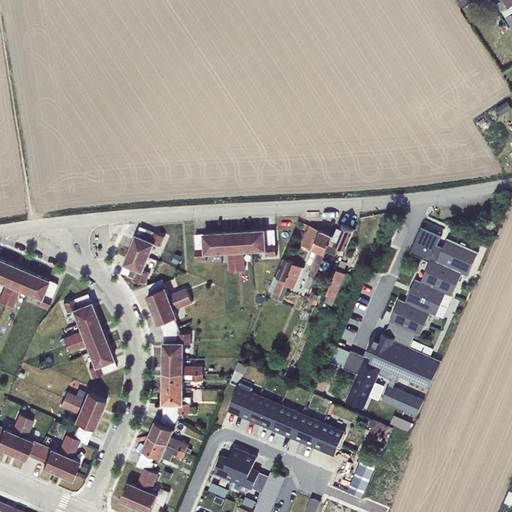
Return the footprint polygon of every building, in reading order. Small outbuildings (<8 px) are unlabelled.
[(511,14),(511,13),(511,3),(502,10),(506,17),(511,14)] [(511,106),(508,100),(496,108),(500,115),(511,107),(511,106)] [(336,235),(333,234),(327,249),(336,254),(340,246),(347,249),(355,229),(342,223),(336,235)] [(333,234),(310,225),(302,244),(313,250),(307,263),(312,265),(308,274),(313,276),(315,273),(317,274),(319,269),(323,259),(327,249),(333,234)] [(155,231),(141,226),(138,234),(137,234),(131,248),(151,256),(156,243),(161,245),(165,236),(155,231)] [(432,259),(432,257),(463,272),(468,275),(479,251),(448,237),(444,246),(438,244),(442,234),(422,226),(410,252),(425,258),(426,256),(432,259)] [(266,229),(250,230),(252,251),(266,250),(267,256),(277,255),(275,229),(266,229)] [(250,230),(235,231),(238,270),(246,270),(245,251),(252,251),(250,230)] [(205,233),(196,234),(197,260),(207,259),(207,253),(222,252),(220,231),(205,233)] [(235,231),(220,231),(222,252),(230,252),(231,271),(238,270),(235,231)] [(151,256),(131,248),(125,263),(126,263),(122,272),(136,277),(136,278),(146,282),(150,272),(145,270),(151,256)] [(351,251),(347,249),(324,301),(333,305),(347,272),(344,271),(350,256),(349,255),(351,251)] [(305,267),(285,257),(276,276),(275,275),(269,290),(274,292),(272,296),(283,300),(289,285),(296,288),(305,267)] [(422,281),(447,292),(452,295),(463,272),(432,257),(432,259),(422,281)] [(331,262),(323,259),(319,269),(327,272),(331,262)] [(0,298),(0,300),(7,303),(21,267),(7,261),(0,277),(0,280),(7,283),(0,298)] [(20,289),(27,292),(35,273),(21,267),(7,303),(13,306),(20,289)] [(50,279),(35,273),(27,292),(40,298),(38,303),(47,307),(58,283),(49,279),(50,279)] [(163,278),(148,284),(152,293),(148,294),(154,309),(190,294),(187,287),(170,294),(167,286),(166,286),(163,278)] [(406,301),(431,313),(436,315),(447,292),(422,281),(416,278),(406,301)] [(321,293),(313,289),(309,297),(312,298),(311,301),(317,303),(321,293)] [(78,323),(97,315),(92,301),(91,301),(88,292),(63,302),(70,317),(75,315),(78,323)] [(190,294),(154,309),(159,323),(162,322),(165,331),(180,326),(176,317),(179,316),(176,308),(193,302),(190,294)] [(391,321),(416,332),(421,334),(431,313),(406,301),(400,298),(390,321),(391,321)] [(67,344),(103,330),(97,315),(78,323),(81,330),(60,338),(63,343),(66,342),(67,344)] [(366,355),(358,373),(347,399),(365,407),(380,373),(392,379),(389,385),(391,385),(384,400),(418,415),(425,397),(395,384),(396,381),(397,381),(402,372),(431,385),(442,360),(410,346),(416,332),(391,321),(386,333),(384,332),(382,335),(376,333),(367,356),(366,355)] [(180,326),(165,331),(165,341),(164,357),(185,357),(186,342),(191,343),(192,332),(182,331),(180,326)] [(89,350),(108,343),(103,330),(67,344),(69,351),(86,344),(89,350)] [(92,376),(117,367),(114,358),(108,343),(89,350),(94,364),(89,366),(92,376)] [(327,371),(333,374),(338,362),(345,365),(344,367),(358,373),(366,355),(352,349),(351,351),(338,345),(331,360),(332,361),(327,371)] [(185,357),(164,357),(164,372),(204,373),(204,366),(185,366),(185,357)] [(248,364),(239,359),(235,369),(245,373),(248,364)] [(204,373),(164,372),(164,387),(185,388),(185,379),(204,380),(204,373)] [(241,381),(229,409),(250,418),(260,395),(252,391),(254,387),(241,381)] [(164,413),(179,419),(181,413),(191,413),(191,403),(192,403),(193,396),(185,396),(185,388),(164,387),(164,403),(164,413)] [(260,395),(250,418),(272,427),(281,404),(260,395)] [(79,440),(87,443),(93,427),(94,428),(100,413),(64,398),(61,404),(71,408),(71,409),(78,411),(75,420),(79,422),(73,436),(73,437),(79,440)] [(281,404),(272,427),(293,436),(303,413),(281,404)] [(0,424),(0,446),(11,452),(26,416),(20,412),(12,430),(0,424)] [(156,420),(149,437),(186,451),(189,443),(172,435),(179,419),(164,413),(161,422),(156,420)] [(303,413),(293,436),(315,445),(325,422),(303,413)] [(397,415),(395,424),(412,428),(415,419),(397,415)] [(26,416),(11,452),(25,458),(27,454),(36,457),(42,443),(27,437),(34,419),(26,416)] [(325,422),(315,445),(335,454),(345,431),(325,422)] [(42,443),(36,457),(46,461),(44,466),(58,472),(73,437),(73,436),(66,433),(59,450),(42,443)] [(73,437),(58,472),(72,478),(80,460),(72,456),(79,440),(73,437)] [(149,437),(144,449),(156,454),(162,457),(163,456),(171,460),(174,453),(183,456),(186,451),(149,437)] [(371,458),(378,461),(384,447),(377,444),(371,458)] [(215,471),(234,479),(246,451),(234,446),(229,458),(222,455),(215,471)] [(141,456),(153,461),(156,454),(144,449),(141,456)] [(268,477),(269,475),(260,471),(253,468),(258,456),(246,451),(234,479),(262,492),(265,485),(268,477)] [(364,455),(349,490),(363,496),(378,461),(371,458),(364,455)] [(122,500),(137,506),(152,470),(155,462),(153,461),(141,456),(138,465),(145,468),(138,485),(130,481),(122,500)] [(84,461),(80,470),(86,472),(90,463),(84,461)] [(137,506),(150,511),(156,501),(164,505),(170,490),(161,487),(159,494),(151,490),(159,473),(152,470),(137,506)] [(269,475),(268,477),(282,483),(285,476),(271,470),(269,475)] [(268,477),(265,485),(279,490),(282,483),(268,477)] [(226,496),(229,489),(213,482),(209,490),(226,497),(226,496)] [(279,490),(265,485),(262,492),(276,498),(279,490)] [(276,498),(262,492),(259,499),(273,505),(276,498)] [(257,501),(246,496),(244,503),(254,508),(257,501)] [(311,497),(311,498),(305,511),(307,511),(315,511),(321,501),(311,497)] [(269,511),(273,505),(259,499),(255,510),(260,511),(269,511)]
